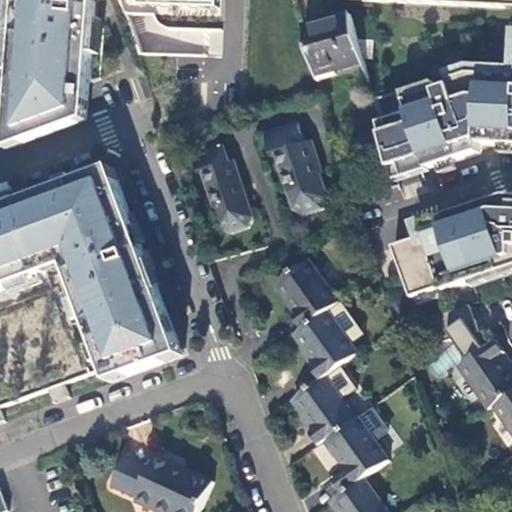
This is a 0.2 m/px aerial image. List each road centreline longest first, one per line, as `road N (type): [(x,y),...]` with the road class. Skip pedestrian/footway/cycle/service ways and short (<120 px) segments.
road 1 (residential): [(233,378),(132,126),(0,169)]
road 2 (residential): [(233,378),(14,450)]
road 3 (residential): [(511,181),(368,227)]
road 4 (residential): [(283,511),(233,378)]
